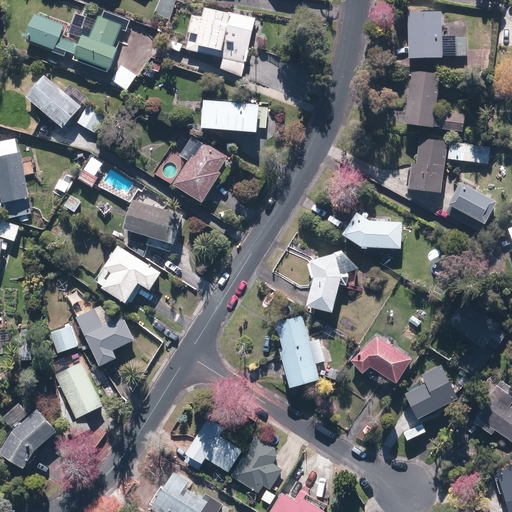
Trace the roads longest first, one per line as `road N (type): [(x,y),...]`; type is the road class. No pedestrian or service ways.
road 1 (residential): [(188,356),(324,133),(341,97),(357,0)]
road 2 (residential): [(409,491),(188,356)]
road 3 (residential): [(58,511),(128,448),(188,356)]
